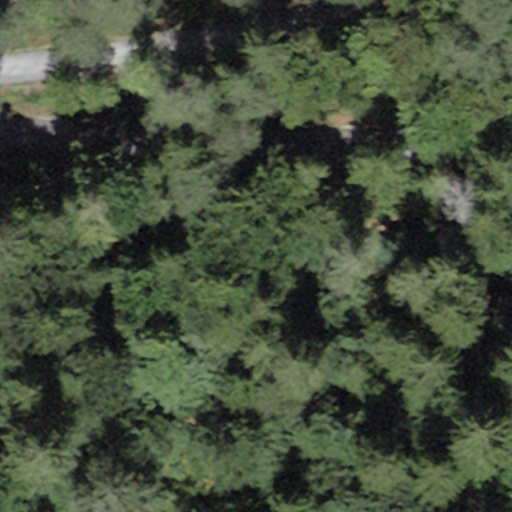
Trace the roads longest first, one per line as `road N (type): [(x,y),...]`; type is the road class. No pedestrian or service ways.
road 1 (track): [(511,147),(207,141),(0,126)]
road 2 (track): [(0,61),(118,55),(357,0)]
